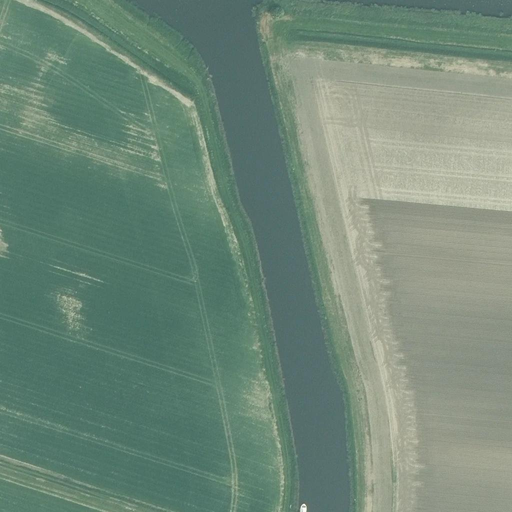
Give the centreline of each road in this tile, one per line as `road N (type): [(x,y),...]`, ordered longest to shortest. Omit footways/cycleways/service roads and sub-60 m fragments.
road 1 (track): [(286,511),(290,488),(252,270),(188,67)]
road 2 (track): [(0,465),(143,511)]
road 3 (track): [(188,67),(64,0)]
